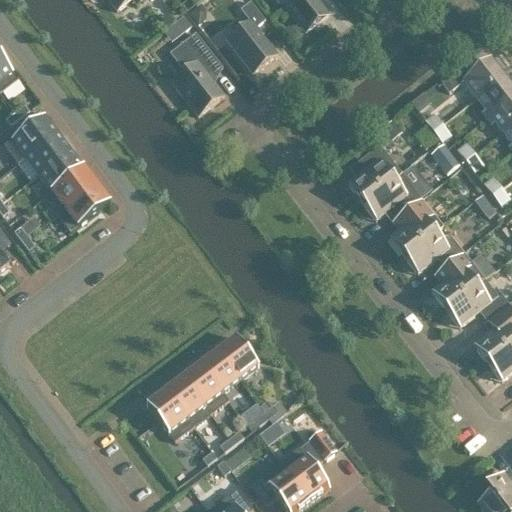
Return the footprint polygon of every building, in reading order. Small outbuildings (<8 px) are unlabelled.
[(109,0),(122,15),(140,0),(141,0),(146,5),(152,0),(109,0)] [(316,0),(291,0),(286,4),(311,36),(332,20),(316,0)] [(261,34),(271,26),(256,7),(246,15),(255,26),(231,44),(257,78),(281,59),(261,34)] [(188,20),(180,27),(188,37),(196,31),(188,20)] [(203,121),(228,101),(211,79),(225,68),(200,37),(175,58),(189,76),(176,86),(203,121)] [(0,89),(18,76),(0,53),(0,89)] [(473,92),(482,103),(509,82),(495,64),(475,79),(469,71),(447,88),(454,97),(465,89),(469,95),(473,92)] [(486,117),(491,123),(511,106),(511,86),(509,82),(482,103),(490,114),(486,117)] [(500,126),(508,137),(511,134),(511,106),(491,123),(496,129),(500,126)] [(29,110),(20,117),(25,123),(34,116),(29,110)] [(25,123),(20,117),(10,124),(15,131),(25,123)] [(438,137),(447,130),(439,119),(430,126),(438,137)] [(49,120),(9,150),(22,168),(30,162),(62,138),(49,120)] [(397,124),(387,132),(396,144),(406,136),(397,124)] [(447,130),(438,137),(447,148),(456,141),(447,130)] [(62,138),(30,162),(43,179),(75,155),(62,138)] [(435,157),(450,176),(462,167),(447,148),(435,157)] [(471,167),(479,160),(471,148),(462,155),(471,167)] [(384,150),(366,165),(355,173),(362,183),(353,190),(367,208),(405,177),(384,150)] [(43,179),(56,197),(88,172),(75,155),(43,179)] [(479,160),(471,167),(479,178),(488,171),(479,160)] [(88,172),(56,197),(69,214),(101,189),(88,172)] [(380,225),(390,217),(398,227),(426,204),(405,177),(367,208),(380,225)] [(497,201),(506,194),(497,182),(488,189),(497,201)] [(69,214),(61,220),(75,238),(115,207),(101,189),(69,214)] [(5,193),(0,196),(0,211),(0,212),(6,207),(12,202),(5,193)] [(511,201),(506,194),(497,201),(506,211),(511,206),(511,201)] [(395,244),(409,261),(440,237),(447,231),(426,204),(398,227),(405,236),(395,244)] [(0,211),(7,221),(14,217),(6,207),(0,211)] [(0,279),(13,270),(4,257),(14,249),(0,229),(0,279)] [(32,241),(25,232),(19,237),(26,246),(32,241)] [(448,247),(440,237),(409,261),(422,279),(442,263),(449,272),(468,258),(456,241),(448,247)] [(40,251),(32,241),(26,246),(33,256),(40,251)] [(489,284),(476,267),(468,258),(449,272),(439,280),(446,289),(437,297),(450,315),(489,284)] [(489,284),(450,315),(464,332),(484,317),(491,326),(511,309),(511,306),(501,292),(497,295),(489,284)] [(154,322),(162,333),(201,307),(194,296),(154,322)] [(479,351),(492,368),(511,352),(511,309),(491,326),(499,335),(479,351)] [(240,343),(222,357),(244,385),(262,372),(263,371),(241,342),(240,343)] [(511,352),(492,368),(506,386),(511,381),(511,352)] [(222,357),(205,370),(233,406),(227,398),(244,385),(222,357)] [(205,370),(188,383),(215,419),(233,406),(205,370)] [(188,383),(170,396),(198,432),(199,432),(193,424),(209,412),(215,420),(215,419),(188,383)] [(152,409),(151,410),(173,439),(179,447),(198,432),(170,396),(152,409)] [(269,408),(264,411),(269,417),(274,413),(269,408)] [(269,417),(268,418),(273,424),(283,417),(278,410),(274,413),(269,417)] [(268,418),(259,425),(264,431),(273,424),(268,418)] [(285,424),(271,434),(277,442),(291,431),(285,424)] [(243,436),(234,444),(239,450),(248,443),(243,436)] [(325,436),(314,445),(315,446),(328,464),(329,465),(340,457),(325,436)] [(234,444),(224,451),(229,457),(239,450),(234,444)] [(315,446),(304,454),(318,472),(328,464),(315,446)] [(303,452),(284,467),(315,507),(334,493),(318,472),(304,454),(303,452)] [(217,457),(207,464),(212,470),(221,463),(217,457)] [(236,460),(228,466),(236,476),(244,470),(236,460)] [(228,466),(222,471),(229,480),(235,475),(228,466)] [(284,467),(255,489),(271,510),(281,502),(288,511),(308,511),(315,507),(284,467)] [(494,489),(490,493),(494,498),(486,505),(485,511),(511,511),(511,483),(508,479),(494,489)] [(255,511),(242,494),(217,511),(255,511)]
